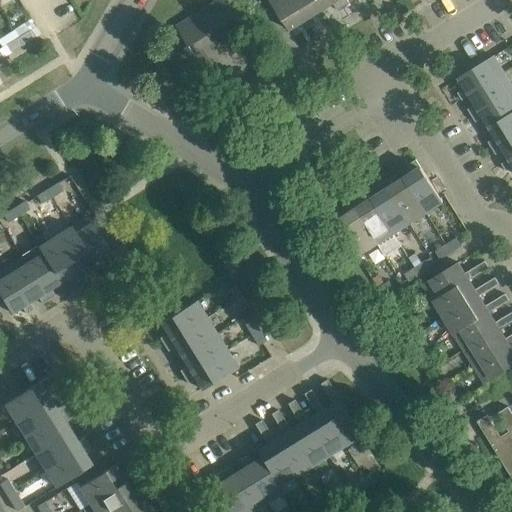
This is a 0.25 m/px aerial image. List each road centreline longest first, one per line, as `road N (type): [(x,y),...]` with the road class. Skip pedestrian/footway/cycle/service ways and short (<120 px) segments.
road 1 (residential): [(0,362),(79,310),(146,431),(174,436),(342,341)]
road 2 (residential): [(491,511),(342,341)]
road 3 (residential): [(246,183),(84,86)]
road 4 (residential): [(388,91),(474,209),(511,228)]
road 5 (residential): [(342,341),(246,183)]
road 6 (residential): [(246,183),(388,91)]
road 7 (residential): [(388,91),(393,58),(497,0)]
